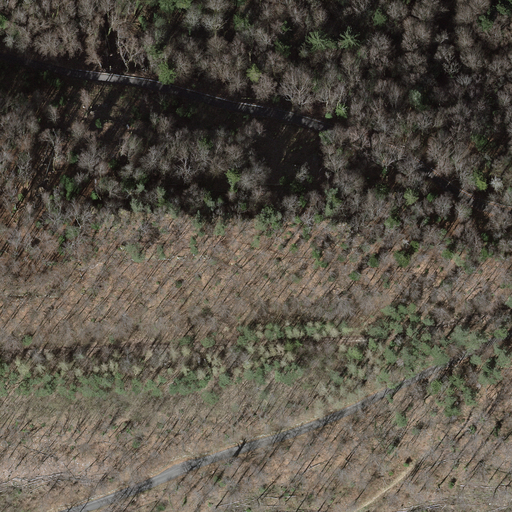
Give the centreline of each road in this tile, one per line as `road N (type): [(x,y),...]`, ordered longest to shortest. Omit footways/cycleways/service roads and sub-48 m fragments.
road 1 (unclassified): [(0,55),(313,122),(386,147),(469,200),(511,213)]
road 2 (track): [(511,313),(405,332),(0,357)]
road 3 (unclassified): [(511,332),(317,423),(69,511)]
